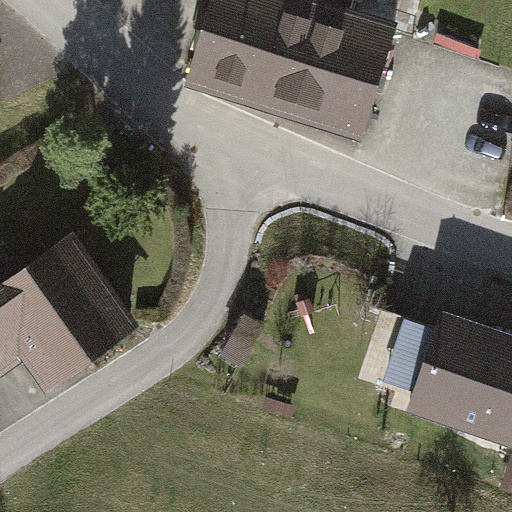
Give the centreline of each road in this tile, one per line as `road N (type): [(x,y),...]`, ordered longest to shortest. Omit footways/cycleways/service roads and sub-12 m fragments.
road 1 (residential): [(237,161),(229,252),(204,322),(153,367),(0,467)]
road 2 (residential): [(237,161),(313,177),(511,243)]
road 3 (residential): [(45,0),(237,161)]
